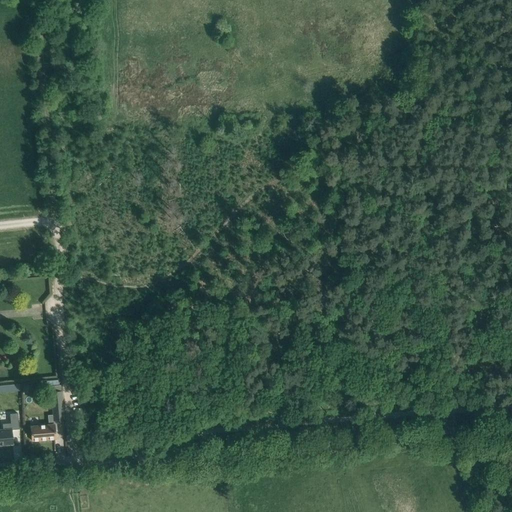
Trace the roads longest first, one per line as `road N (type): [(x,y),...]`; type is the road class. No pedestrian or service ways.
road 1 (tertiary): [(149,458),(511,432)]
road 2 (track): [(59,280),(72,459)]
